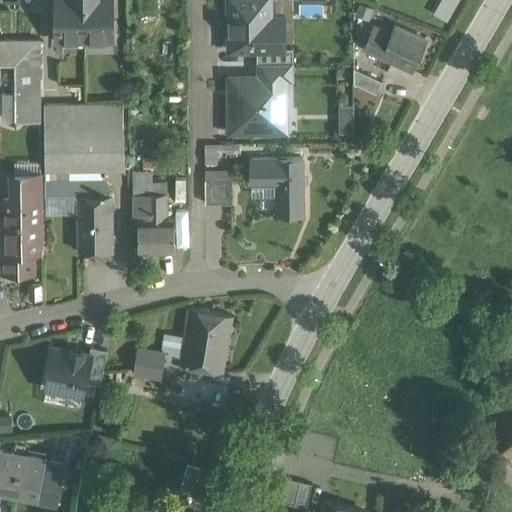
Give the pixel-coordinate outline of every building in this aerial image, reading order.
[(56,0),(57,39),(85,39),(84,0),(56,0)] [(113,38),(112,0),(84,0),(85,39),(113,38)] [(157,0),(140,0),(141,11),(158,11),(157,0)] [(219,0),(220,20),(274,19),(273,0),(219,0)] [(440,0),(435,12),(450,19),(457,0),(440,0)] [(40,16),(16,17),(17,39),(40,39),(40,16)] [(220,20),(220,52),(275,51),(274,19),(220,20)] [(427,39),(394,24),(390,34),(373,26),(364,46),(381,54),(381,55),(413,70),(427,39)] [(17,39),(0,39),(0,64),(15,64),(15,121),(41,121),(40,64),(40,39),(17,39)] [(382,80),(354,67),(354,82),(377,93),(382,80)] [(227,75),(228,131),(289,130),(288,74),(227,75)] [(123,102),(45,103),(46,179),(72,179),(72,195),(78,195),(78,194),(113,194),(113,187),(99,168),(124,168),(124,155),(123,102)] [(339,129),(354,129),(355,102),(339,102),(339,129)] [(41,177),(41,128),(32,128),(33,173),(15,173),(15,177),(41,177)] [(207,143),(207,162),(222,162),(221,143),(207,143)] [(304,214),(303,158),(251,158),(251,184),(276,183),(277,214),(304,214)] [(134,170),(134,180),(148,181),(152,181),(152,170),(134,170)] [(15,177),(16,197),(3,198),(3,252),(4,252),(5,272),(32,271),(32,252),(41,252),(42,251),(41,197),(41,177),(15,177)] [(46,179),(45,179),(46,196),(72,195),(72,179),(46,179)] [(232,179),(206,179),(206,203),(232,202),(232,179)] [(148,181),(134,180),(134,219),(139,219),(139,217),(167,217),(167,192),(148,193),(148,181)] [(113,194),(78,194),(78,195),(78,213),(79,251),(113,251),(113,194)] [(72,195),(46,196),(46,213),(78,213),(78,195),(72,195)] [(167,217),(139,217),(139,219),(139,250),(175,250),(175,217),(167,217)] [(234,315),(188,307),(180,364),(224,372),(234,315)] [(107,349),(91,346),(89,354),(91,354),(85,381),(100,384),(107,349)] [(70,350),(54,347),(46,386),(83,393),(85,381),(91,354),(89,354),(84,353),(84,352),(70,349),(70,350)] [(164,352),(139,348),(135,372),(160,376),(164,352)] [(45,460),(15,454),(15,453),(0,449),(0,487),(38,495),(45,460)] [(300,481),(288,478),(283,502),(295,505),(300,481)] [(312,483),(300,481),(295,505),(307,507),(312,483)] [(136,511),(139,503),(103,496),(103,498),(100,511),(136,511)] [(365,511),(366,511),(326,501),(323,511),(365,511)]
